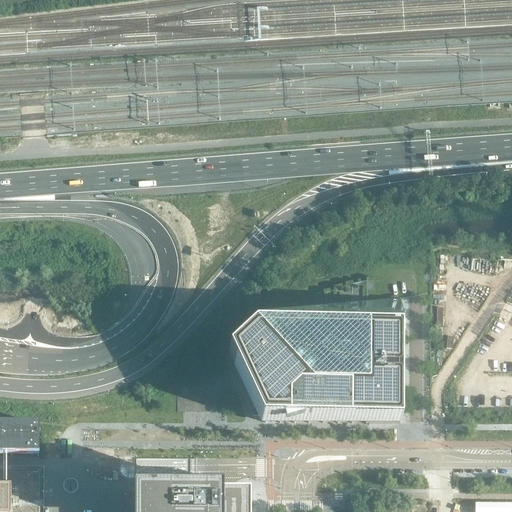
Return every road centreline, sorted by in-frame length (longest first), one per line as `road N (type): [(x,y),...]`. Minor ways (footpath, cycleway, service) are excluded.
road 1 (motorway): [(0,385),(63,387),(127,370),(154,353),(298,210),(348,187),(511,154)]
road 2 (motorway): [(0,186),(511,148)]
road 3 (motorway): [(131,216),(156,234),(168,270),(163,293),(135,334),(77,361),(0,354)]
road 4 (residential): [(436,459),(439,388),(511,281)]
road 5 (motorway): [(0,191),(131,216)]
road 6 (motorway): [(0,224),(131,216)]
